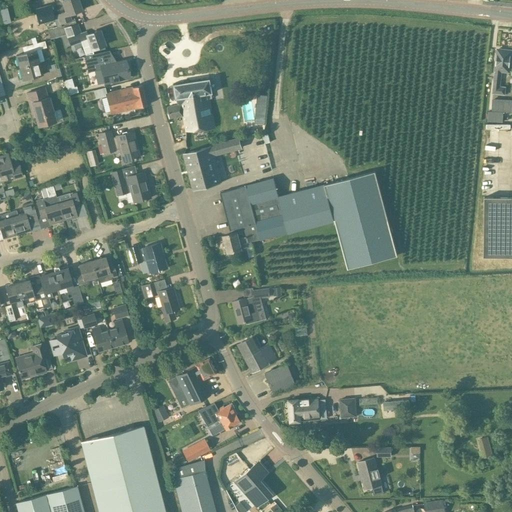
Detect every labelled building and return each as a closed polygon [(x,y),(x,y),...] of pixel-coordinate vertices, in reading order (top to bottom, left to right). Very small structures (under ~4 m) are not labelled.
[(64,26),(60,27),(61,28),(75,25),(78,24),(77,23),(76,24),(74,19),(72,20),(70,15),(82,10),(78,0),(65,0),(62,1),(66,11),(56,15),(60,25),(63,23),(64,26)] [(35,10),(38,24),(55,19),(51,6),(35,10)] [(61,28),(60,27),(48,30),(50,39),(66,35),(70,45),(88,39),(92,50),(105,45),(100,30),(87,35),(86,32),(81,34),(78,24),(75,25),(61,28)] [(16,55),(20,68),(40,63),(36,49),(16,55)] [(109,50),(84,56),(88,72),(94,71),(101,69),(105,83),(124,79),(122,71),(128,70),(127,67),(125,60),(116,62),(111,63),(109,51),(110,51),(109,50)] [(497,50),(495,70),(492,94),(505,95),(506,87),(500,86),(502,71),(508,72),(511,51),(497,50)] [(251,75),(250,84),(267,86),(270,56),(261,55),(259,76),(251,75)] [(43,74),(40,63),(20,68),(23,80),(43,74)] [(59,76),(57,69),(45,73),(47,80),(59,76)] [(212,93),(210,79),(174,85),(176,99),(178,98),(179,105),(168,107),(170,118),(183,116),(186,132),(214,127),(209,93),(212,93)] [(147,106),(142,85),(133,87),(133,88),(107,94),(112,114),(138,108),(147,106)] [(45,88),(26,93),(32,112),(34,111),(39,127),(57,122),(49,97),(48,97),(45,88)] [(96,99),(94,90),(84,93),(86,101),(96,99)] [(511,99),(492,99),(492,112),(488,112),(488,121),(502,122),(503,112),(511,112),(511,99)] [(265,125),(255,124),(254,133),(255,133),(264,130),(265,125)] [(112,138),(110,131),(99,134),(104,153),(115,150),(115,149),(120,148),(123,161),(140,157),(133,131),(116,136),(117,137),(112,138)] [(222,182),(214,156),(242,148),(239,138),(211,145),(211,146),(183,153),(193,190),(193,191),(221,183),(221,182),(222,182)] [(5,174),(12,172),(13,172),(10,162),(8,155),(0,156),(0,177),(1,182),(7,181),(5,174)] [(18,160),(10,162),(13,172),(12,172),(14,179),(23,176),(18,160)] [(124,178),(121,169),(110,172),(116,196),(131,192),(134,202),(151,198),(144,172),(124,178)] [(335,221),(336,223),(348,269),(398,255),(375,171),(350,178),(324,185),(324,184),(279,196),(274,178),(246,185),(246,186),(220,193),(230,230),(244,227),(256,223),(260,239),(260,240),(287,233),(288,233),(335,221)] [(50,225),(63,221),(59,203),(58,203),(56,196),(52,185),(46,187),(49,198),(37,202),(42,219),(48,217),(50,225)] [(27,201),(31,197),(27,192),(22,196),(27,201)] [(59,203),(63,221),(77,217),(74,209),(81,207),(77,194),(70,196),(71,200),(59,203)] [(511,197),(484,197),(483,257),(511,257),(511,197)] [(16,210),(10,212),(16,234),(30,230),(28,223),(38,220),(33,202),(22,205),(25,214),(17,216),(16,210)] [(0,230),(1,231),(3,238),(16,234),(10,212),(4,214),(5,219),(0,221),(0,230)] [(240,245),(260,239),(256,223),(244,227),(246,236),(239,238),(237,233),(223,236),(227,253),(241,249),(240,245)] [(137,245),(128,247),(132,263),(146,260),(150,272),(167,267),(160,243),(138,249),(137,245)] [(106,257),(93,261),(97,277),(99,283),(111,280),(111,278),(118,276),(114,263),(108,264),(106,257)] [(85,280),(97,277),(93,261),(80,265),(82,272),(76,274),(79,285),(86,283),(85,280)] [(54,273),(59,288),(66,286),(68,293),(72,292),(74,300),(82,297),(79,285),(74,287),(68,269),(54,273)] [(51,291),(59,288),(54,273),(41,277),(43,283),(37,285),(44,308),(52,306),(49,298),(53,297),(51,291)] [(250,283),(252,286),(255,286),(257,284),(258,281),(256,278),(253,278),(250,280),(250,283)] [(238,279),(232,282),(235,288),(241,285),(238,279)] [(17,283),(22,299),(34,295),(36,300),(41,298),(37,285),(31,287),(29,280),(17,283)] [(24,305),(22,299),(17,283),(6,287),(10,302),(16,301),(18,307),(24,305)] [(157,295),(153,283),(141,286),(144,298),(157,295)] [(179,309),(172,287),(158,291),(164,312),(163,313),(165,321),(175,319),(172,311),(179,309)] [(253,297),(232,302),(238,324),(246,321),(246,324),(260,320),(256,305),(261,304),(259,298),(271,297),(270,288),(252,290),(252,294),(253,297)] [(280,288),(273,289),(273,297),(281,296),(280,288)] [(128,316),(125,304),(112,308),(115,320),(128,316)] [(15,320),(11,305),(5,306),(9,322),(15,320)] [(97,325),(94,313),(80,317),(84,329),(97,325)] [(45,316),(37,318),(40,328),(48,326),(45,316)] [(116,328),(108,330),(113,347),(127,343),(121,321),(115,322),(116,328)] [(82,344),(78,327),(64,331),(65,333),(57,335),(58,338),(51,341),(55,355),(63,353),(64,356),(78,352),(76,346),(82,344)] [(113,347),(108,330),(100,333),(99,327),(92,329),(98,351),(113,347)] [(269,343),(262,347),(255,335),(237,345),(252,372),(277,359),(269,343)] [(0,344),(4,359),(10,358),(6,342),(0,344)] [(49,357),(44,342),(32,346),(34,355),(16,360),(22,379),(45,372),(41,359),(49,357)] [(215,373),(208,359),(195,365),(195,366),(176,375),(190,405),(210,395),(202,379),(215,373)] [(0,377),(12,374),(8,362),(0,364),(0,389),(3,388),(0,379),(0,377)] [(301,382),(294,366),(289,368),(287,364),(265,373),(273,394),(301,382)] [(357,416),(355,397),(339,399),(341,418),(357,416)] [(320,419),(318,398),(298,400),(298,399),(288,400),(290,422),(300,421),(320,419)] [(410,402),(409,401),(409,400),(384,402),(384,410),(409,408),(409,407),(410,405),(410,402)] [(217,410),(214,404),(199,411),(208,426),(218,420),(220,423),(221,422),(226,430),(239,422),(233,412),(236,411),(231,404),(224,408),(223,407),(217,410)] [(158,421),(168,417),(162,405),(153,409),(158,421)] [(395,429),(391,426),(386,426),(383,430),(383,435),(387,438),(392,438),(395,434),(395,429)] [(165,511),(143,427),(81,443),(98,511),(165,511)] [(488,437),(477,439),(481,451),(479,451),(481,457),(481,458),(486,457),(488,456),(493,455),(492,454),(488,437)] [(182,450),(188,462),(210,449),(204,438),(182,450)] [(391,457),(391,447),(377,447),(377,457),(391,457)] [(371,487),(373,495),(383,492),(379,478),(381,477),(378,468),(377,468),(374,458),(358,462),(365,489),(371,487)] [(170,469),(182,511),(215,511),(204,470),(202,471),(200,461),(201,461),(201,460),(170,469)] [(266,473),(258,462),(234,481),(255,507),(270,495),(258,480),(266,473)] [(86,511),(80,485),(15,499),(18,511),(86,511)] [(444,511),(443,500),(424,503),(425,511),(444,511)]
